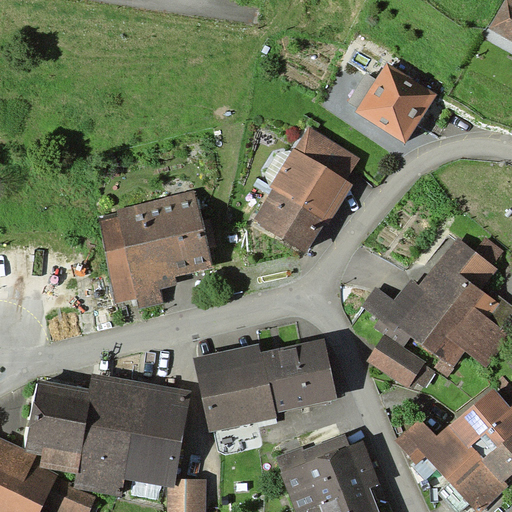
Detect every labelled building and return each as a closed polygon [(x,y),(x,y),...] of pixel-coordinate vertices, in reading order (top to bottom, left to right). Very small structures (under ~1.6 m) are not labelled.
[(511,2),(507,0),(502,0),(488,28),(511,40),(511,2)] [(354,62),(331,101),(350,112),(373,73),(354,62)] [(432,94),(382,64),(351,116),(401,146),(432,94)] [(307,128),(293,151),(343,182),(357,159),(307,128)] [(293,151),(290,149),(266,189),(270,191),(320,223),(325,226),(350,186),(343,182),(293,151)] [(320,223),(270,191),(250,223),(300,255),(320,223)] [(210,270),(191,192),(114,210),(115,216),(95,221),(115,305),(134,300),(136,310),(160,305),(157,291),(173,287),(171,279),(210,270)] [(462,356),(472,364),(511,311),(511,309),(483,288),(495,271),(491,268),(503,252),(483,237),(471,253),(453,239),(440,256),(429,270),(425,267),(413,284),(408,280),(391,302),(373,288),(360,306),(379,320),(374,326),(402,347),(407,341),(449,373),(462,356)] [(383,335),(364,363),(404,389),(423,361),(383,335)] [(322,341),(255,355),(269,417),(335,403),(322,341)] [(255,355),(254,347),(189,361),(206,436),(270,422),(269,417),(255,355)] [(187,393),(86,377),(84,392),(31,383),(20,454),(40,457),(38,469),(72,474),(69,488),(120,497),(123,481),(164,488),(172,489),(173,483),(187,393)] [(511,404),(507,409),(492,391),(434,440),(418,420),(391,443),(424,480),(433,472),(468,511),(511,474),(511,404)] [(372,511),(365,491),(377,486),(361,444),(349,448),(343,433),(272,460),(291,511),(372,511)] [(0,511),(38,511),(42,505),(54,481),(55,479),(29,466),(32,461),(0,444),(0,511)] [(54,481),(42,505),(54,511),(87,511),(93,501),(54,481)] [(164,488),(164,511),(201,511),(201,483),(173,483),(172,489),(164,488)]
